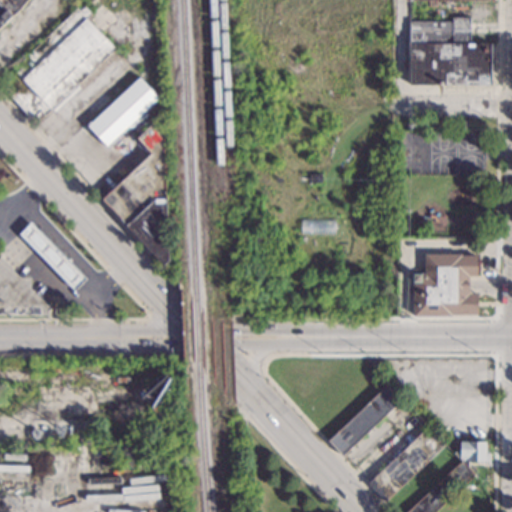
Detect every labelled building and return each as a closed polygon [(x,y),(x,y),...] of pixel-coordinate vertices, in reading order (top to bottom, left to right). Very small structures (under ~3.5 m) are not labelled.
[(27,0),(20,9),(0,27),(0,0),(27,0)] [(91,14),(85,19),(114,50),(77,86),(79,89),(54,113),(51,109),(44,116),(39,111),(30,119),(1,88),(10,80),(5,75),(76,9),(78,11),(83,6),(91,14)] [(469,44),(490,44),(490,86),(409,86),(409,23),(451,23),(451,18),(469,18),(469,44)] [(158,99),(106,148),(86,127),(139,78),(158,99)] [(168,263),(165,265),(102,198),(148,154),(135,139),(160,118),(168,263)] [(321,183),(309,183),(309,175),(321,175),(321,183)] [(85,279),(73,291),(17,235),(29,223),(85,279)] [(460,256),(476,256),(476,276),(467,276),(467,294),(477,294),(477,315),(450,315),(450,318),(411,318),(411,275),(423,275),(423,254),(460,254),(460,256)] [(0,258),(18,279),(29,279),(29,290),(48,308),(46,311),(46,316),(0,315),(0,258)] [(400,401),(341,456),(327,441),(385,386),(400,401)] [(444,446),(384,502),(367,484),(422,432),(424,434),(429,430),(444,446)] [(485,453),(489,453),(489,462),(466,462),(466,458),(459,458),(459,442),(485,443),(485,453)] [(474,476),(435,511),(407,511),(461,461),(474,476)]
